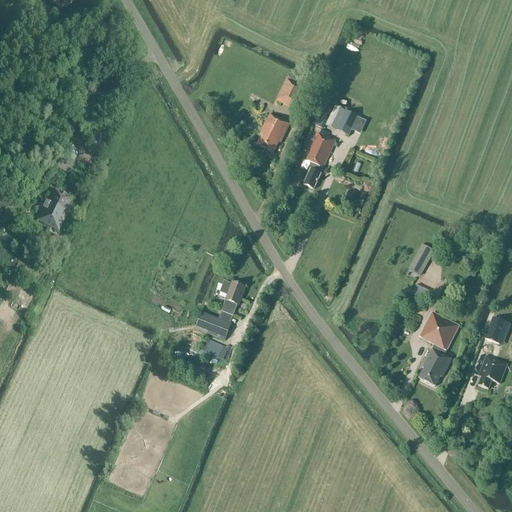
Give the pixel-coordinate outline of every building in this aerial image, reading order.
[(297,110),(307,90),(287,80),(276,102),(290,108),(290,107),(297,110)] [(348,137),(357,118),(345,113),(334,108),(325,127),(348,137)] [(317,135),(324,118),(318,115),(311,132),(317,135)] [(280,144),(289,126),(283,123),(284,122),(270,116),(260,135),(262,136),(257,146),(273,154),(278,144),(280,144)] [(356,144),(361,132),(354,129),(348,141),(356,144)] [(323,169),(335,142),(318,134),(306,161),(306,162),(311,164),(307,172),(310,173),(303,186),(313,191),(320,175),(319,175),(322,169),(323,169)] [(68,173),(72,162),(61,157),(57,168),(68,173)] [(369,184),(364,184),(361,189),(364,193),(369,193),(372,189),(369,184)] [(66,212),(71,200),(53,191),(48,202),(38,198),(36,203),(43,207),(36,220),(44,224),(43,225),(50,228),(47,233),(56,237),(58,232),(68,213),(66,212)] [(0,205),(6,209),(11,200),(0,194),(0,205)] [(425,269),(432,259),(423,252),(416,263),(425,269)] [(37,274),(39,269),(34,267),(37,259),(22,253),(12,276),(27,282),(32,271),(37,274)] [(425,285),(430,278),(415,269),(410,276),(425,285)] [(238,307),(245,289),(232,284),(225,301),(226,302),(218,320),(202,314),(196,330),(225,341),(231,325),(230,325),(237,306),(238,307)] [(416,285),(414,291),(405,287),(403,293),(425,301),(430,290),(416,285)] [(444,356),(459,328),(432,314),(419,339),(434,346),(431,351),(424,365),(422,369),(424,370),(419,380),(435,388),(440,378),(442,379),(451,361),(446,358),(446,357),(444,356)] [(506,324),(493,319),(485,340),(499,345),(506,324)] [(223,361),(229,349),(204,338),(196,357),(208,363),(211,356),(223,361)] [(499,386),(507,366),(486,358),(479,378),(482,379),(478,387),(488,391),(491,383),(499,386)]
